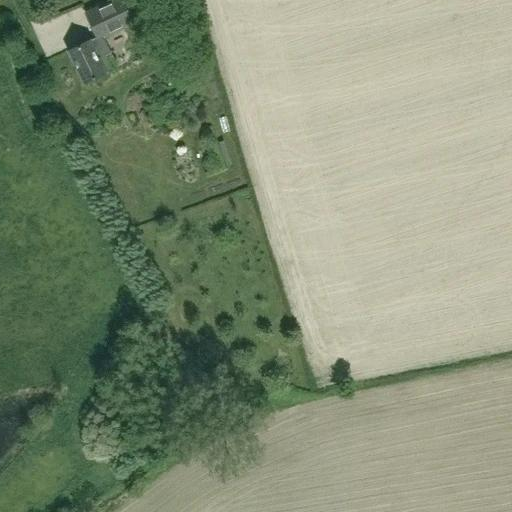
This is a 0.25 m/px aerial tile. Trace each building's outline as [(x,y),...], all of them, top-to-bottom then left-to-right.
[(134,23),(123,0),(112,0),(85,13),(96,37),(69,50),(85,83),(113,70),(106,55),(111,53),(104,37),(134,23)] [(191,0),(180,0),(179,0),(188,22),(199,17),(191,0)] [(78,15),(81,14),(79,9),(64,16),(70,28),(81,22),(78,15)] [(42,58),(65,52),(63,41),(49,45),(44,28),(35,30),(42,58)] [(191,39),(199,65),(212,61),(204,35),(191,39)]
